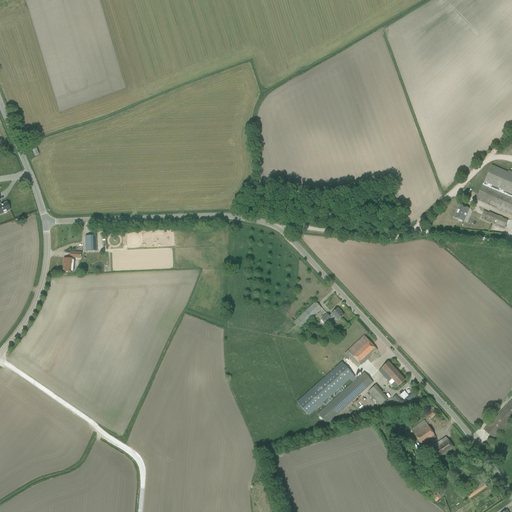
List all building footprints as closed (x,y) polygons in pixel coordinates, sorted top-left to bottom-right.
[(511,171),(508,170),(508,172),(491,165),(483,184),(476,200),(511,215),(511,171)] [(0,215),(3,214),(4,214),(6,213),(6,212),(10,210),(6,202),(0,205),(0,204),(0,215)] [(459,205),(454,218),(459,220),(458,220),(462,222),(462,221),(463,222),(469,209),(459,205)] [(482,216),(486,218),(485,221),(504,229),(507,221),(489,213),(488,213),(484,211),(482,216)] [(86,249),(96,249),(96,236),(85,236),(86,249)] [(69,272),(70,272),(73,272),(74,257),(81,258),(81,253),(71,252),(70,257),(70,259),(65,259),(65,267),(63,267),(63,271),(64,271),(69,272)] [(315,302),(312,305),(294,321),(300,328),(321,308),(315,302)] [(320,314),(320,315),(322,317),(326,313),(322,308),(318,312),(320,314)] [(322,318),(320,320),(323,324),(326,322),(326,323),(334,316),(338,320),(343,316),(339,311),(340,311),(337,308),(332,314),(329,316),(327,314),(322,318)] [(344,354),(348,357),(358,368),(377,350),(364,336),(360,339),(344,354)] [(309,415),(314,410),(350,378),(353,382),(357,379),(341,362),(297,402),(309,415)] [(378,371),(389,382),(398,373),(388,362),(378,371)] [(364,372),(357,379),(353,382),(318,413),(327,423),(373,382),(364,372)] [(398,373),(389,382),(395,389),(405,380),(398,373)] [(375,385),(372,389),(368,392),(380,405),(387,398),(375,385)] [(404,391),(400,395),(403,400),(406,398),(408,396),(404,391)] [(408,396),(406,398),(409,401),(416,395),(413,391),(408,396)] [(402,402),(396,395),(392,398),(398,405),(402,402)] [(511,399),(487,426),(483,430),(494,440),(495,439),(494,438),(511,419),(511,399)] [(424,421),(420,423),(411,429),(423,446),(436,438),(434,435),(424,421)] [(446,437),(442,440),(429,448),(437,459),(453,448),(446,437)] [(415,456),(408,446),(399,452),(406,462),(415,456)] [(465,493),(469,499),(486,487),(482,482),(465,493)] [(430,496),(436,502),(442,497),(436,491),(430,496)]
